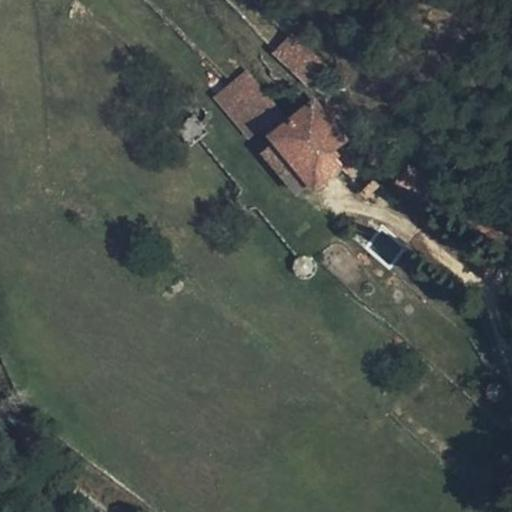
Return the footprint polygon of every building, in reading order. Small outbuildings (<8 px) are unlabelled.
[(305,87),(326,66),(291,32),(270,53),(305,87)] [(153,64),(142,73),(160,88),(167,83),(153,64)] [(212,96),(250,143),(282,117),(244,71),(212,96)] [(160,88),(142,73),(134,79),(148,96),(160,88)] [(282,149),(310,183),(316,191),(342,168),(327,147),(340,137),(314,105),(274,140),(282,149)] [(298,192),(310,183),(282,149),(271,157),(298,192)] [(296,262),(293,267),(293,269),(293,274),(296,279),(300,281),(303,283),(307,283),(312,281),(317,277),(319,272),(319,268),(317,264),(312,259),(309,257),(304,257),(300,259),(296,262)]
